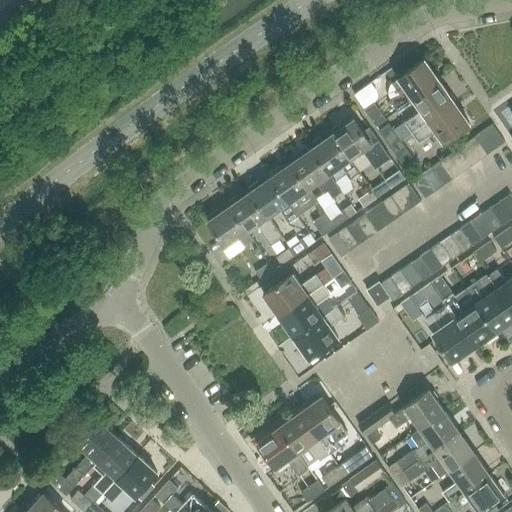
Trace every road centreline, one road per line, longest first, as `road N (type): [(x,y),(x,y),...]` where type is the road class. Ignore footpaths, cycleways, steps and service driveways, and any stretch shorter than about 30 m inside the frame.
road 1 (residential): [(119,299),(169,196),(426,18),(502,0)]
road 2 (secondary): [(0,225),(310,0)]
road 3 (residential): [(267,511),(119,299)]
road 4 (residential): [(0,380),(119,299)]
